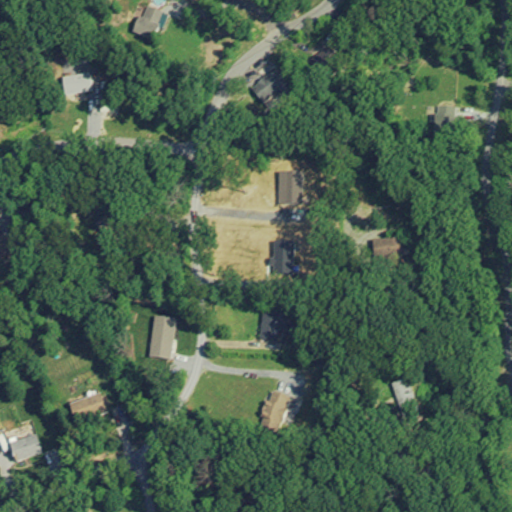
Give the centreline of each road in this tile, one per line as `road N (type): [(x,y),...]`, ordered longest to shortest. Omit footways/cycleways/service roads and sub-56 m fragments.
road 1 (residential): [(331,0),(242,58),(209,118),(197,177),(195,368),(145,465),(147,511)]
road 2 (residential): [(511,373),(505,250),(487,201),(502,0)]
road 3 (residential): [(0,160),(64,143),(201,150)]
road 4 (residential): [(0,505),(119,461),(145,465)]
